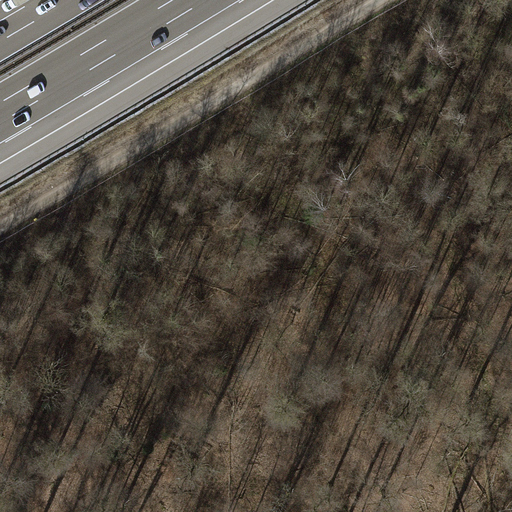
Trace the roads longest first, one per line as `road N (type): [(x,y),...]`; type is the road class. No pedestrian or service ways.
road 1 (track): [(0,228),(374,0)]
road 2 (motorway): [(0,112),(189,0)]
